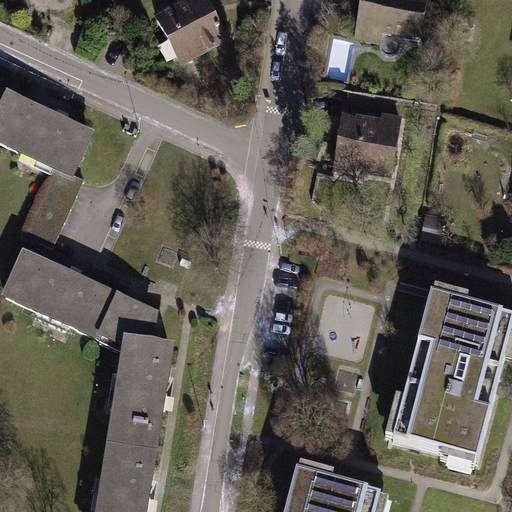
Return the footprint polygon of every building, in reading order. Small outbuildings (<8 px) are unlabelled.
[(180,0),(184,7),(158,21),(170,44),(164,47),(171,61),(178,58),(181,65),(226,41),(214,18),(211,19),(200,0),(180,0)] [(363,0),(357,38),(360,41),(380,44),(382,32),(420,38),(426,3),(405,0),(363,0)] [(0,134),(5,123),(17,129),(26,108),(0,96),(0,134)] [(0,134),(0,145),(55,170),(72,178),(73,177),(91,138),(65,126),(67,123),(61,121),(55,118),(54,121),(26,108),(17,129),(5,123),(0,134)] [(357,170),(391,176),(398,135),(399,135),(401,123),(383,120),(381,129),(358,125),(358,127),(344,125),(336,172),(356,176),(357,170)] [(85,183),(73,177),(72,178),(55,170),(23,239),(53,252),(85,183)] [(427,217),(423,241),(441,244),(444,223),(435,222),(436,218),(427,217)] [(101,343),(103,338),(120,302),(79,283),(80,280),(75,278),(69,275),(67,278),(25,259),(6,300),(101,343)] [(451,304),(467,308),(469,301),(435,292),(432,304),(450,309),(451,304)] [(103,338),(127,349),(127,345),(150,349),(156,318),(132,308),(120,302),(103,338)] [(432,304),(431,304),(405,403),(399,425),(405,426),(400,443),(400,445),(443,456),(459,461),(460,456),(477,461),(479,461),(505,362),(511,336),(511,320),(467,308),(451,304),(450,309),(432,304)] [(127,349),(110,450),(154,457),(162,412),(165,412),(166,406),(167,399),(164,398),(171,352),(150,349),(127,345),(127,349)] [(399,425),(405,403),(397,400),(386,440),(400,443),(405,426),(399,425)] [(147,501),(154,457),(110,450),(100,511),(148,511),(149,510),(151,502),(147,501)] [(474,472),(477,461),(460,456),(459,461),(443,456),(441,463),(474,472)] [(301,469),(298,481),(315,485),(317,481),(327,483),(327,482),(333,484),(334,478),(301,469)] [(298,481),(296,480),(287,511),(378,511),(382,499),(382,497),(333,484),(327,482),(327,483),(317,481),(315,485),(298,481)] [(386,511),(389,502),(382,499),(378,511),(386,511)]
